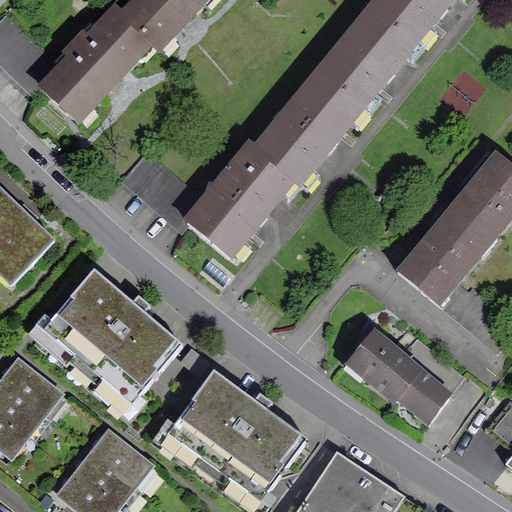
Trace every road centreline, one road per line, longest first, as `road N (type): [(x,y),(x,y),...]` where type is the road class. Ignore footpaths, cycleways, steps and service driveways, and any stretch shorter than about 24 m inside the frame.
road 1 (residential): [(0,131),(181,296),(483,511)]
road 2 (unknown): [(209,318),(471,2)]
